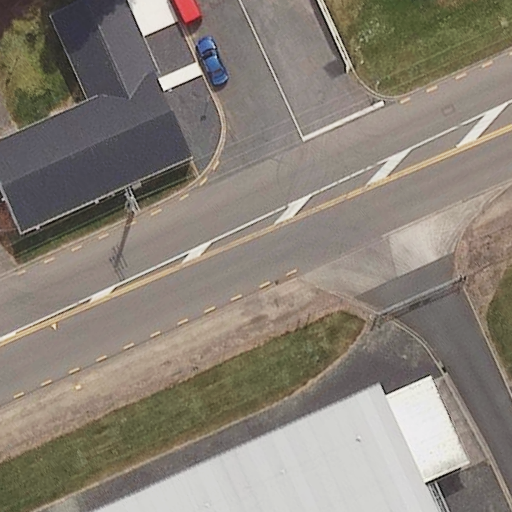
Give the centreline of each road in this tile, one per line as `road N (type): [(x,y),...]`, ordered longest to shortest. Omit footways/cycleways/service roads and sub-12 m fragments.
road 1 (secondary): [(0,344),(331,202)]
road 2 (unclassified): [(240,0),(331,202)]
road 3 (secondary): [(331,202),(511,125)]
